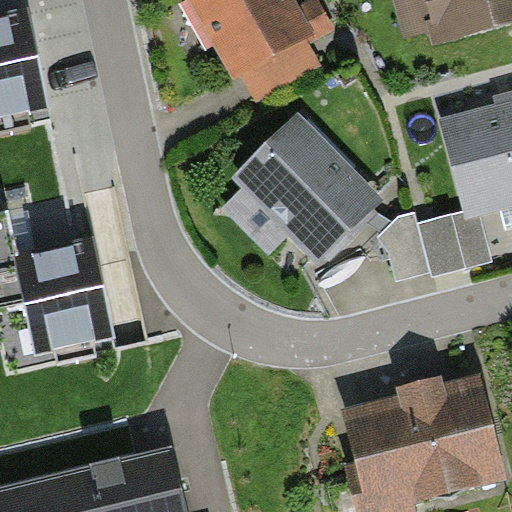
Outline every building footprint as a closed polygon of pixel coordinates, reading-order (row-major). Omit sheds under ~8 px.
[(328,40),(305,0),(199,0),(247,85),(328,40)] [(511,36),(511,0),(435,0),(443,48),(511,36)] [(0,115),(25,110),(27,118),(52,112),(29,12),(0,18),(0,115)] [(511,112),(449,132),(479,230),(511,219),(511,112)] [(398,209),(313,119),(232,195),(316,286),(398,209)] [(0,317),(23,312),(34,361),(56,356),(55,351),(91,342),(92,350),(117,345),(94,244),(18,262),(9,220),(0,222),(0,317)] [(511,445),(497,389),(359,424),(381,511),(457,511),(511,498),(511,445)] [(188,511),(172,448),(0,491),(0,511),(188,511)]
